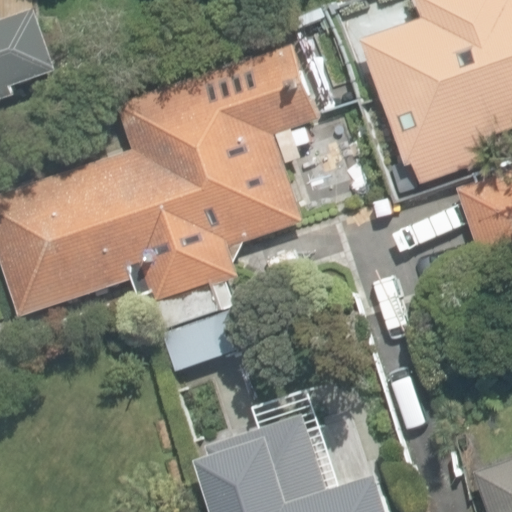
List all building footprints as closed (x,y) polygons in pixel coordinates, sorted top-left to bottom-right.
[(0,0),(0,101),(14,96),(10,86),(60,67),(37,3),(7,15),(0,0)] [(289,34),(332,19),(325,0),(322,0),(282,13),(289,34)] [(409,0),(328,0),(350,58),(371,50),(368,42),(419,24),(409,0)] [(511,0),(425,0),(432,20),(368,42),(410,162),(415,160),(422,180),(496,154),(491,138),(511,130),(511,0)] [(325,119),(300,41),(121,99),(136,146),(0,190),(0,251),(20,314),(130,278),(149,337),(162,333),(176,373),(257,347),(234,277),(240,275),(232,249),(307,224),(278,134),(325,119)] [(511,156),(449,178),(479,264),(511,252),(511,156)] [(171,395),(191,447),(232,432),(212,380),(171,395)] [(204,461),(220,511),(398,511),(385,470),(330,490),(315,430),(277,437),(204,461)] [(511,511),(511,459),(479,471),(492,511),(511,511)]
